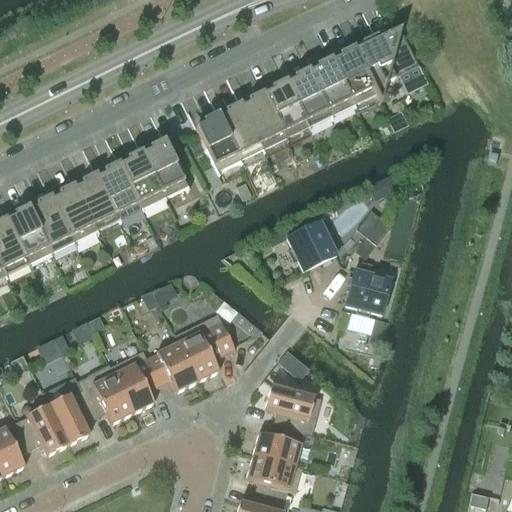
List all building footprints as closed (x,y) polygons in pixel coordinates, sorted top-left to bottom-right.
[(360,51),(353,55),(352,55),(374,100),(373,100),(378,109),(385,86),(417,70),(399,32),(376,44),(374,40),(372,41),(371,39),(360,44),(361,47),(359,48),(360,51)] [(338,62),(330,66),(351,111),(373,100),(374,100),(352,55),(353,55),(351,52),(336,59),(338,62)] [(351,111),(330,66),(329,63),(314,70),(315,73),(308,77),(307,77),(329,122),(351,111)] [(292,84),(285,88),(284,88),(306,133),(329,122),(307,77),(308,77),(306,74),(291,81),(292,84)] [(270,95),(263,99),(262,99),(283,144),(306,133),(284,88),(285,88),(284,85),(268,92),(270,95)] [(283,144),(262,99),(263,99),(261,96),(246,103),(247,106),(240,110),(239,110),(261,155),(283,144)] [(225,117),(217,121),(216,121),(238,166),(261,155),(239,110),(240,110),(238,107),(223,114),(225,117)] [(238,166),(216,121),(217,121),(216,118),(200,126),(202,129),(193,133),(215,177),(238,166)] [(148,155),(141,159),(140,159),(162,203),(185,192),(162,144),(147,152),(148,155)] [(162,203),(140,159),(141,159),(139,155),(124,163),(126,166),(118,170),(117,170),(139,214),(162,203)] [(139,214),(117,170),(118,170),(117,166),(102,174),(103,177),(96,181),(95,181),(117,225),(139,214)] [(117,225),(95,181),(96,181),(94,177),(92,179),(91,177),(80,182),(81,184),(79,185),(81,188),(73,192),(72,192),(94,236),(117,225)] [(243,187),(235,191),(241,204),(249,200),(243,187)] [(94,236),(72,192),(73,192),(72,189),(56,196),(58,199),(50,203),(72,247),(94,236)] [(35,210),(28,214),(27,214),(49,259),(72,247),(50,203),(49,200),(34,207),(35,210)] [(13,221),(5,225),(4,225),(26,270),(49,259),(27,214),(28,214),(26,211),(11,218),(13,221)] [(354,234),(364,242),(379,223),(369,215),(354,234)] [(26,270),(4,225),(5,225),(4,222),(0,223),(0,273),(4,281),(26,270)] [(379,223),(364,242),(374,250),(389,231),(379,223)] [(335,260),(318,226),(287,241),(283,232),(265,240),(269,250),(284,243),(290,253),(285,255),(291,268),(296,266),(301,276),(335,260)] [(368,317),(379,320),(389,284),(367,278),(370,268),(360,266),(353,275),(352,274),(343,311),(354,314),(353,318),(367,322),(368,317)] [(340,315),(336,332),(343,333),(347,316),(340,315)] [(237,316),(231,323),(252,340),(261,336),(237,316)] [(173,340),(172,340),(175,347),(176,346),(195,387),(217,376),(211,365),(233,354),(216,319),(173,340)] [(380,351),(386,327),(372,324),(366,347),(380,351)] [(144,363),(158,391),(169,386),(174,397),(195,387),(176,346),(175,347),(154,357),(155,358),(144,363)] [(140,356),(108,371),(131,418),(152,408),(147,397),(158,391),(144,363),(141,355),(140,356)] [(285,356),(278,366),(287,373),(295,364),(285,356)] [(86,381),(75,386),(79,395),(93,423),(104,418),(109,429),(131,418),(108,371),(107,369),(86,379),(86,381)] [(274,417),(271,428),(310,439),(319,403),(269,390),(263,413),(274,417)] [(68,399),(46,410),(66,450),(87,439),(82,428),(93,423),(79,395),(68,400),(68,399)] [(26,421),(15,426),(28,455),(39,449),(45,460),(66,450),(46,410),(25,420),(26,421)] [(3,431),(0,432),(0,478),(1,481),(23,471),(17,460),(28,455),(15,426),(4,432),(3,431)] [(256,437),(250,460),(301,473),(294,471),(300,449),(298,448),(301,437),(310,439),(271,428),(268,440),(256,437)] [(294,496),(301,473),(250,460),(244,483),(256,486),(250,509),(261,511),(281,511),(286,494),(294,496)]
